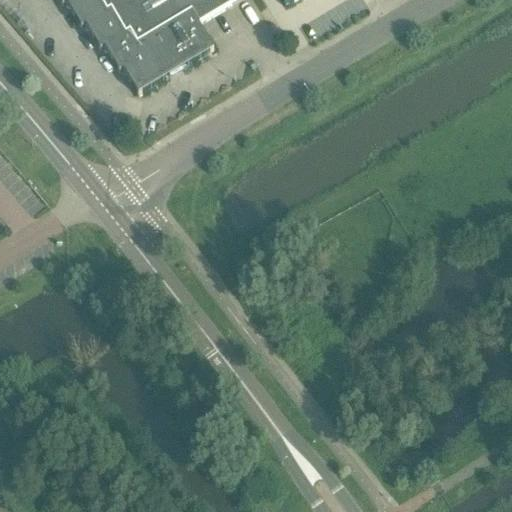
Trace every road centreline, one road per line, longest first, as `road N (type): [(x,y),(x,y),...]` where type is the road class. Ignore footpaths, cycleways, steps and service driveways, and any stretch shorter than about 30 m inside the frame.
road 1 (unclassified): [(101,205),(436,0)]
road 2 (tertiary): [(340,511),(101,205)]
road 3 (tertiary): [(101,205),(0,85)]
